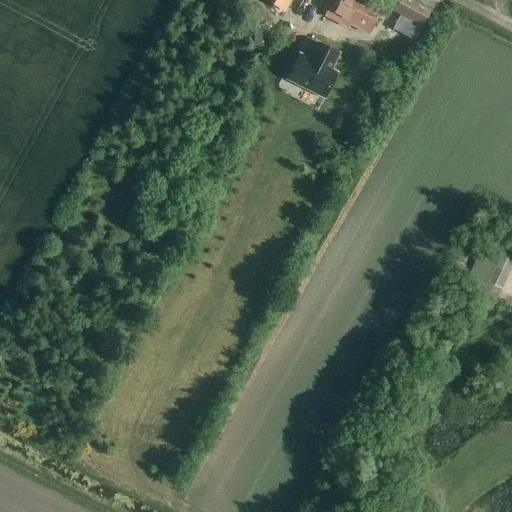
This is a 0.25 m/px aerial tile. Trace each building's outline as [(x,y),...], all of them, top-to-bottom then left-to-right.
[(263,0),(286,12),(292,0),(263,0)] [(367,34),(379,11),(360,0),(333,0),(325,16),(346,28),(349,24),(367,34)] [(421,0),(421,3),(415,0),(399,0),(393,12),(423,26),(435,2),(430,0),(421,0)] [(253,30),(253,47),(261,47),(261,30),(253,30)] [(299,54),(286,80),(323,98),(336,73),(330,70),(338,54),(317,43),(309,59),(299,54)] [(470,297),(504,287),(496,262),(474,270),(477,280),(466,284),(470,297)]
